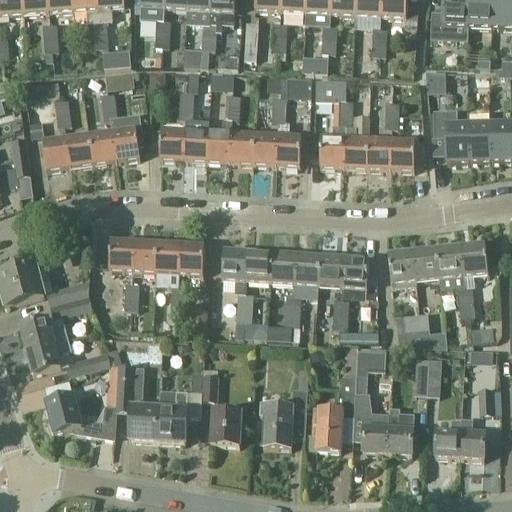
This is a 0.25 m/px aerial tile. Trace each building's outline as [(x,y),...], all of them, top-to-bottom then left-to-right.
[(0,0),(0,22),(25,20),(23,0),(0,0)] [(23,0),(25,20),(50,19),(48,0),(23,0)] [(48,0),(50,19),(74,17),(73,0),(48,0)] [(87,28),(100,27),(98,0),(73,0),(74,17),(86,16),(87,28)] [(98,0),(100,27),(111,26),(110,14),(125,13),(123,0),(98,0)] [(164,14),(164,0),(142,0),(141,13),(164,14)] [(188,16),(188,0),(164,0),(164,14),(188,16)] [(212,17),(212,0),(188,0),(188,16),(212,17)] [(212,0),(212,17),(211,28),(234,29),(234,19),(235,19),(236,0),(212,0)] [(281,18),(282,0),(256,0),(255,16),(281,18)] [(306,19),(307,0),(282,0),(281,18),(306,19)] [(332,21),(332,0),(307,0),(306,19),(332,21)] [(357,22),(358,0),(332,0),(332,21),(357,22)] [(381,24),(382,0),(358,0),(357,22),(381,24)] [(382,0),(381,24),(406,25),(406,32),(416,32),(418,11),(407,11),(407,0),(382,0)] [(468,15),(469,0),(445,0),(446,1),(436,1),(433,25),(448,27),(450,14),(468,15)] [(492,17),(492,0),(469,0),(468,15),(492,17)] [(511,18),(511,0),(492,0),(492,17),(511,18)] [(157,27),(157,39),(168,39),(168,27),(157,27)] [(94,42),(108,41),(107,28),(93,29),(94,42)] [(257,55),(258,31),(246,30),(245,55),(257,55)] [(273,43),(286,43),(287,31),(274,30),(273,43)] [(45,43),(55,42),(55,31),(44,31),(45,43)] [(204,42),(215,43),(215,38),(216,32),(204,31),(204,42)] [(323,47),(336,47),(336,34),(324,34),(323,47)] [(374,49),(387,50),(387,37),(374,37),(374,49)] [(167,51),(168,39),(157,39),(156,51),(167,51)] [(108,41),(94,42),(95,52),(102,52),(108,52),(108,41)] [(56,54),(55,42),(45,43),(45,54),(56,54)] [(215,55),(215,43),(204,42),(203,54),(215,55)] [(286,56),(286,43),(273,43),(273,55),(286,56)] [(336,59),(336,47),(323,47),(323,59),(336,59)] [(386,62),(387,50),(374,49),(373,62),(386,62)] [(119,74),(118,57),(103,59),(104,75),(119,74)] [(256,61),(256,76),(262,77),(268,77),(269,61),(256,61)] [(265,80),(265,100),(281,99),(281,79),(265,80)] [(212,81),(211,94),(222,94),(223,81),(212,80),(212,81)] [(31,84),(31,99),(59,98),(59,83),(31,84)] [(345,107),(345,88),(317,87),(316,107),(345,107)] [(7,102),(19,100),(17,89),(5,90),(7,102)] [(180,112),(194,112),(194,100),(180,99),(180,112)] [(102,114),(116,112),(114,100),(101,102),(102,114)] [(226,114),(240,115),(240,102),(226,102),(226,114)] [(273,117),(287,117),(287,105),(273,104),(273,117)] [(56,120),(70,119),(68,106),(55,108),(56,120)] [(138,122),(153,123),(153,106),(138,106),(138,122)] [(340,120),(353,120),(353,110),(340,109),(340,120)] [(386,122),(399,122),(400,110),(386,109),(386,122)] [(42,135),(42,112),(28,113),(28,136),(42,135)] [(116,112),(102,114),(104,127),(117,125),(116,112)] [(194,125),(194,112),(180,112),(180,125),(194,125)] [(239,127),(240,115),(226,114),(225,127),(239,127)] [(451,159),(469,158),(468,124),(452,124),(453,115),(438,116),(438,145),(451,144),(451,159)] [(286,130),(287,117),(273,117),(272,129),(286,130)] [(70,119),(56,120),(58,133),(71,131),(70,119)] [(352,133),(353,120),(340,120),(339,133),(352,133)] [(399,135),(399,122),(386,122),(385,135),(399,135)] [(491,158),(490,123),(468,124),(469,158),(491,158)] [(511,157),(511,148),(511,123),(490,123),(491,158),(511,157)] [(112,139),(115,169),(140,165),(136,135),(112,139)] [(161,137),(153,137),(153,148),(160,148),(161,137)] [(186,168),(187,138),(161,137),(159,166),(186,168)] [(208,169),(209,139),(187,138),(186,168),(208,169)] [(93,171),(115,169),(112,139),(89,142),(93,171)] [(232,170),(234,140),(209,139),(208,169),(232,170)] [(253,171),(254,141),(234,140),(232,170),(253,171)] [(278,172),(280,142),(254,141),(253,171),(278,172)] [(70,174),(93,171),(89,142),(67,144),(70,174)] [(280,142),(278,172),(299,173),(301,143),(280,142)] [(47,177),(70,174),(67,144),(43,147),(47,177)] [(345,147),(346,146),(321,145),(320,175),(344,176),(345,147)] [(15,163),(27,161),(24,146),(13,148),(15,163)] [(369,177),(370,147),(346,146),(345,147),(344,176),(369,177)] [(392,177),(393,147),(370,147),(369,177),(392,177)] [(393,147),(392,177),(414,178),(416,148),(393,147)] [(27,161),(15,163),(18,182),(30,180),(27,161)] [(132,278),(134,248),(111,247),(109,277),(132,278)] [(156,279),(158,249),(134,248),(132,278),(156,279)] [(179,280),(180,250),(158,249),(156,279),(179,280)] [(180,250),(179,280),(204,282),(205,252),(180,250)] [(461,252),(464,283),(488,281),(484,250),(461,252)] [(440,285),(464,283),(461,252),(437,255),(440,285)] [(417,288),(440,285),(437,255),(414,257),(417,288)] [(247,288),(248,258),(223,257),(222,287),(247,288)] [(390,291),(417,288),(414,257),(387,260),(390,291)] [(271,290),(273,260),(248,258),(247,288),(271,290)] [(295,291),(297,261),(273,260),(271,290),(295,291)] [(318,292),(319,263),(297,261),(295,291),(318,292)] [(342,294),(343,264),(319,263),(318,292),(342,294)] [(343,264),(342,294),(367,295),(368,266),(343,264)] [(0,295),(4,313),(43,303),(35,272),(0,280),(0,295)] [(53,311),(88,302),(88,288),(47,299),(51,312),(53,311)] [(124,302),(139,303),(140,290),(124,290),(124,302)] [(171,305),(186,306),(186,293),(171,292),(171,305)] [(460,309),(473,308),(472,295),(459,296),(460,309)] [(237,314),(253,315),(253,302),(238,301),(237,314)] [(55,321),(90,311),(88,302),(53,311),(55,321)] [(138,318),(139,303),(124,302),(123,317),(138,318)] [(285,316),(300,317),(301,305),(286,304),(285,316)] [(185,320),(186,306),(171,305),(170,319),(185,320)] [(333,319),(348,319),(349,307),(334,306),(333,319)] [(473,308),(460,309),(461,323),(474,322),(473,308)] [(252,329),(253,315),(237,314),(237,328),(252,329)] [(205,342),(206,316),(193,315),(192,342),(205,342)] [(300,331),(300,317),(285,316),(285,330),(292,330),(300,331)] [(348,333),(348,319),(333,319),(332,332),(348,333)] [(398,342),(428,339),(426,320),(419,321),(396,323),(398,342)] [(26,357),(68,345),(65,335),(51,339),(47,326),(20,333),(26,357)] [(243,345),(244,331),(237,330),(236,344),(243,345)] [(445,338),(430,339),(398,342),(399,355),(430,355),(447,356),(445,338)] [(68,345),(26,357),(33,381),(60,374),(57,361),(71,358),(68,345)] [(116,354),(110,357),(117,374),(124,372),(116,354)] [(358,357),(357,376),(368,377),(385,377),(386,358),(358,357)] [(68,382),(109,371),(106,361),(66,371),(68,382)] [(427,402),(429,366),(418,366),(416,401),(427,402)] [(429,366),(427,402),(439,403),(441,367),(429,366)] [(157,449),(158,414),(141,413),(143,376),(121,375),(118,419),(130,419),(129,447),(157,449)] [(368,377),(357,376),(356,401),(367,402),(368,377)] [(216,407),(217,384),(205,383),(204,407),(216,407)] [(354,425),(356,401),(357,384),(345,383),(340,394),(339,416),(319,415),(316,457),(341,458),(342,425),(354,425)] [(480,421),(493,421),(493,418),(492,396),(479,397),(480,421)] [(305,445),(308,398),(294,397),(293,406),(287,406),(287,413),(261,412),(261,424),(265,424),(263,455),(291,456),(291,444),(305,445)] [(158,414),(157,449),(185,450),(187,422),(200,423),(202,401),(177,399),(177,415),(158,414)] [(388,461),(390,422),(372,421),(369,402),(356,401),(354,425),(353,446),(364,447),(363,460),(388,461)] [(103,429),(79,426),(73,402),(45,409),(54,440),(63,438),(114,445),(116,415),(105,413),(103,429)] [(390,415),(390,422),(388,461),(412,463),(414,422),(398,421),(399,416),(390,415)] [(240,453),(242,419),(213,418),(212,452),(240,453)] [(462,426),(462,428),(460,465),(484,466),(485,440),(472,440),(473,427),(462,426)] [(460,465),(462,428),(453,427),(452,439),(436,438),(435,464),(460,465)]
